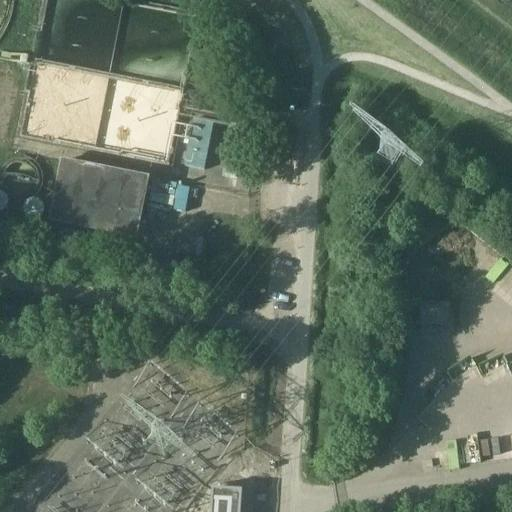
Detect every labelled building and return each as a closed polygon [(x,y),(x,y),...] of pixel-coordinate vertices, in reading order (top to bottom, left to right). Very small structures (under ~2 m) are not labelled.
[(6,193),(13,197),(21,198),(29,195),(35,188),(37,180),(35,172),(30,166),(22,162),(14,163),(7,166),(2,172),(1,180),(2,187),(6,193)] [(49,224),(138,241),(150,180),(62,162),(49,224)] [(0,214),(5,213),(8,209),(9,204),(7,198),(2,195),(0,195),(0,214)] [(25,216),(30,221),(37,222),(42,218),(45,213),(44,207),(40,203),(34,201),(29,203),(24,209),(25,216)] [(241,511),(243,493),(211,491),(209,511),(241,511)]
